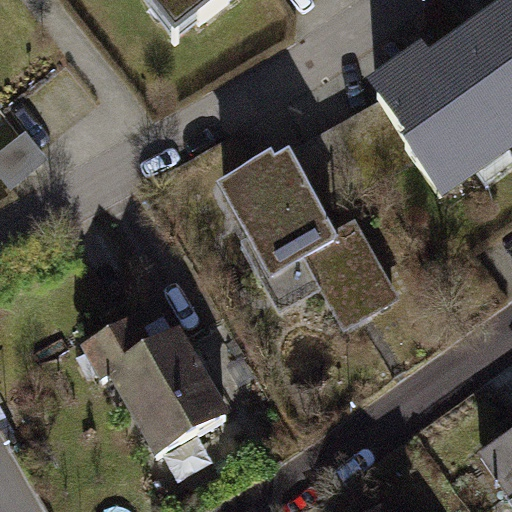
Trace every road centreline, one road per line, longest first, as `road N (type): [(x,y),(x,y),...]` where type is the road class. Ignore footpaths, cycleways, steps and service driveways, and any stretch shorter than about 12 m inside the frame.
road 1 (residential): [(0,257),(425,0)]
road 2 (residential): [(511,341),(261,511)]
